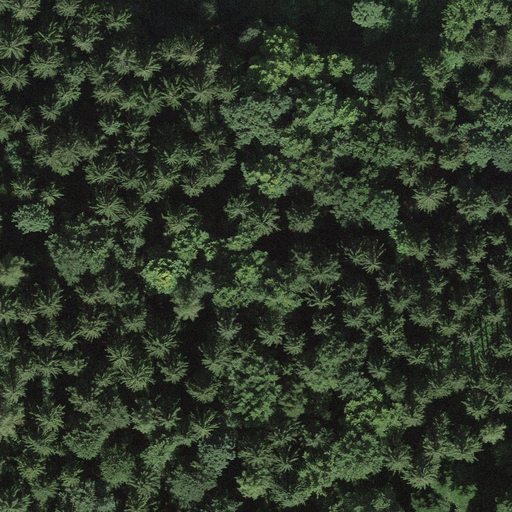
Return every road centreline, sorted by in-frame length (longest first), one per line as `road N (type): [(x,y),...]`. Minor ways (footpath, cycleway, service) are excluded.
road 1 (track): [(0,196),(128,218),(326,223),(426,203),(511,163)]
road 2 (track): [(159,0),(243,32),(372,42),(511,31)]
